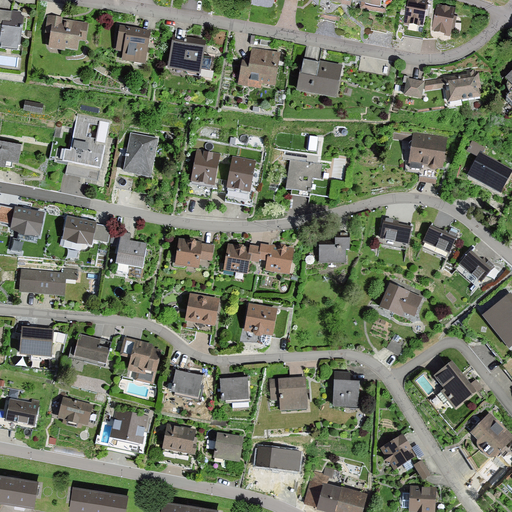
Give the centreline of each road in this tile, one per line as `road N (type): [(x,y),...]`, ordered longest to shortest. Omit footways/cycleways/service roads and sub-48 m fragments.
road 1 (residential): [(511,257),(464,218),(414,199),(228,227),(0,187)]
road 2 (residential): [(76,0),(420,58),(452,58),(511,17)]
road 3 (residential): [(387,379),(349,354),(200,359),(148,325),(0,309)]
road 4 (residential): [(289,511),(238,494),(0,449)]
road 5 (residential): [(387,379),(435,346),(459,344),(511,407)]
road 6 (residential): [(475,511),(387,379)]
